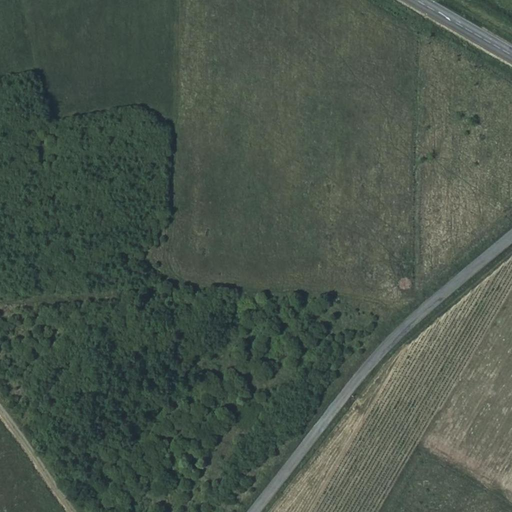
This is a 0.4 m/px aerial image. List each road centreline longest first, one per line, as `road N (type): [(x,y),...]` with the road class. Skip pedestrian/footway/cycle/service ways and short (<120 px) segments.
road 1 (unclassified): [(256,511),(398,336),(511,237)]
road 2 (track): [(0,411),(75,511)]
